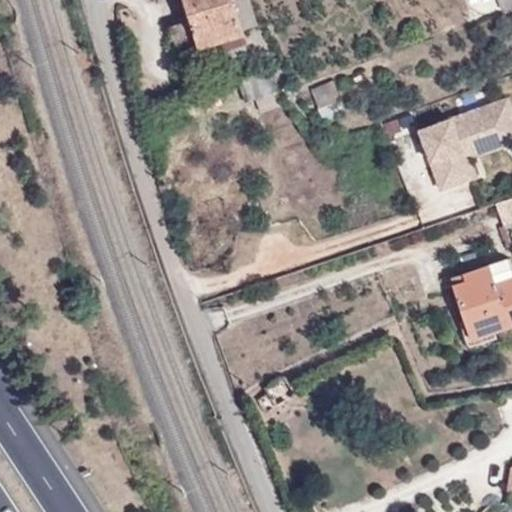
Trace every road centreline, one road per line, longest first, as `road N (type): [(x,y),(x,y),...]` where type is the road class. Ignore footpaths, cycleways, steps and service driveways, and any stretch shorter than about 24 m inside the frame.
road 1 (residential): [(95,0),(180,290),(270,511)]
road 2 (motorway): [(67,511),(0,410)]
